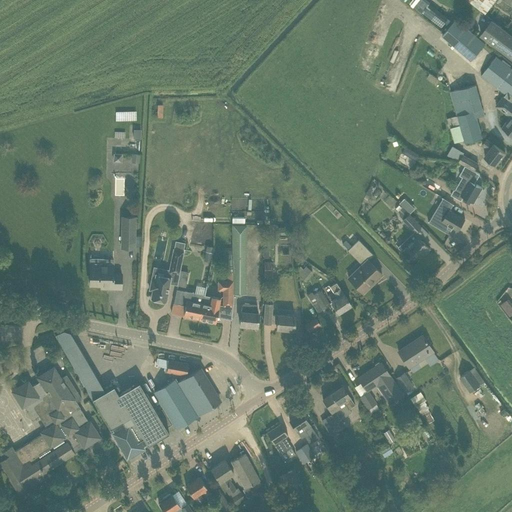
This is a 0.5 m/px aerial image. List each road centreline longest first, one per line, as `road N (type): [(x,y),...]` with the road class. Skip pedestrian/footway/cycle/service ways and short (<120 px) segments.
road 1 (tertiary): [(262,398),(440,279),(508,216)]
road 2 (tertiary): [(262,398),(217,353),(0,307)]
road 3 (residential): [(94,506),(262,398)]
road 4 (track): [(282,511),(245,430),(262,398)]
